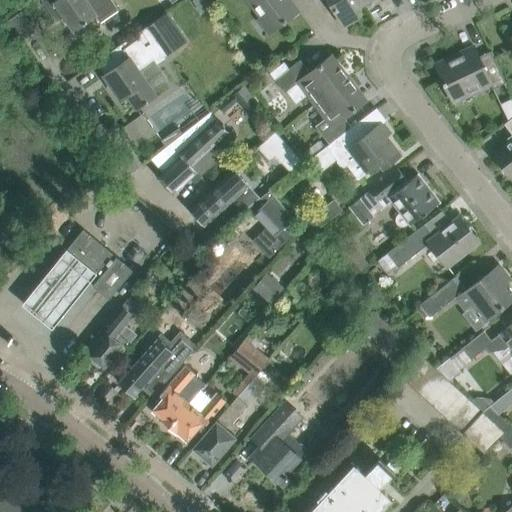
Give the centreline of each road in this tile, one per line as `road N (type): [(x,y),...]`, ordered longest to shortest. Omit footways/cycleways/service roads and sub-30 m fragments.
road 1 (residential): [(511,235),(391,76),(387,47)]
road 2 (tertiary): [(173,511),(0,381)]
